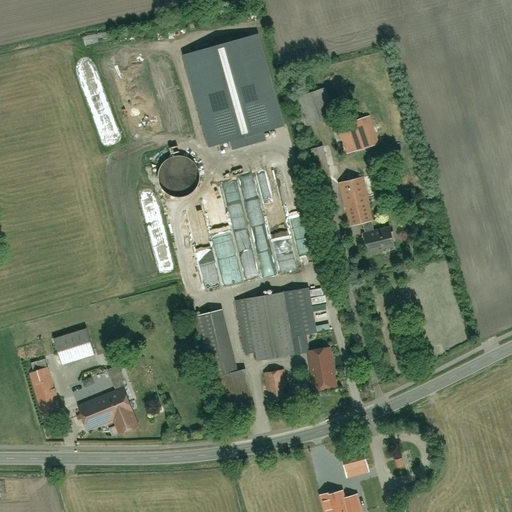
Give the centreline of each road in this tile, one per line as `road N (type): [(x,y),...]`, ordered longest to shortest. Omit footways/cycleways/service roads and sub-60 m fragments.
road 1 (tertiary): [(365,416),(204,455),(0,459)]
road 2 (tertiary): [(511,347),(365,416)]
